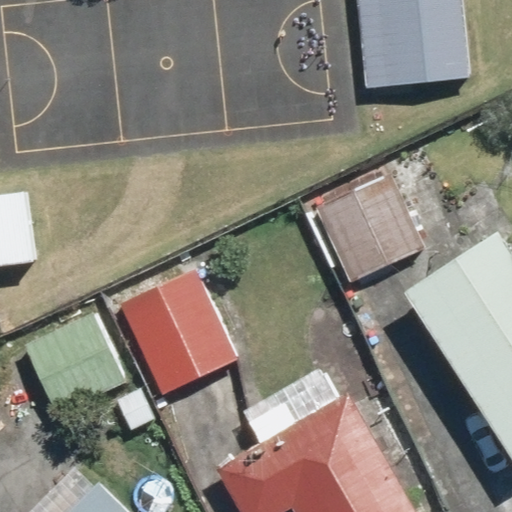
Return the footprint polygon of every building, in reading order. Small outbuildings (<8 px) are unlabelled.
[(479,0),(358,0),(362,108),(483,104),(479,0)] [(401,169),(317,204),(349,280),(433,245),(401,169)] [(0,263),(26,260),(20,203),(0,204),(0,263)] [(511,255),(499,235),(405,296),(511,461),(511,255)] [(240,362),(199,272),(127,305),(168,395),(240,362)] [(129,383),(96,311),(20,346),(53,418),(129,383)] [(417,511),(348,395),(217,470),(240,511),(292,511),(294,511),(417,511)] [(129,511),(101,485),(74,511),(129,511)]
